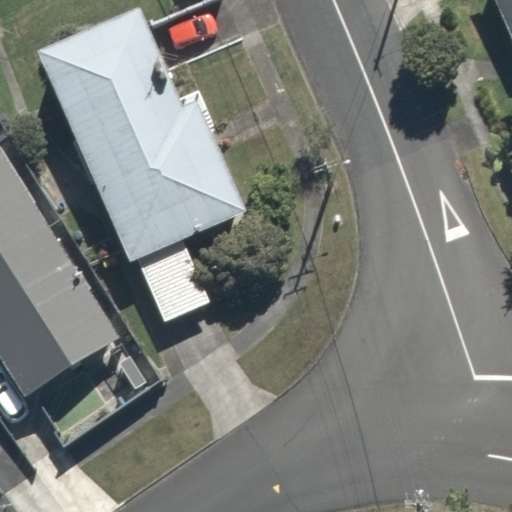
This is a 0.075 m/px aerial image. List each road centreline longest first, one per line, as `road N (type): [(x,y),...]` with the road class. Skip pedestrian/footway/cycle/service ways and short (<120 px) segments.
road 1 (residential): [(334,0),(475,380),(485,455)]
road 2 (residential): [(213,511),(273,481),(338,461),(402,452),(485,455)]
